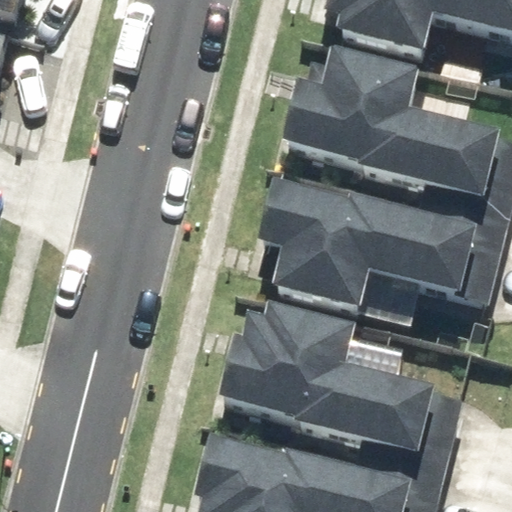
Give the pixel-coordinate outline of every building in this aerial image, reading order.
[(0,0),(0,22),(26,29),(33,0),(0,0)] [(355,25),(352,39),(440,60),(449,22),(511,36),(511,0),(342,0),(338,21),(355,25)] [(0,115),(4,116),(20,50),(0,44),(0,115)] [(317,68),(294,153),(500,202),(511,154),(511,134),(427,113),(436,74),(345,53),(341,73),(317,68)] [(286,189),(270,252),(293,257),(283,295),(375,318),(384,281),(474,304),(492,234),(364,202),(362,207),(286,189)] [(248,345),(232,409),(433,460),(449,395),(360,372),(369,335),(283,313),(279,327),(262,323),(255,347),(248,345)] [(418,511),(423,493),(222,445),(207,507),(215,509),(214,511),(418,511)]
